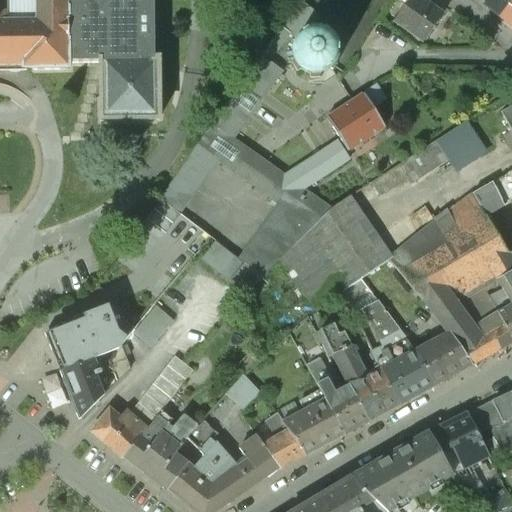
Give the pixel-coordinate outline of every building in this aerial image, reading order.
[(0,0),(0,64),(25,65),(25,70),(69,70),(70,65),(102,65),(103,122),(160,121),(159,59),(154,59),(152,0),(0,0)] [(443,15),(420,0),(410,0),(395,22),(424,42),(443,15)] [(511,0),(488,0),(484,6),(499,17),(511,0)] [(511,0),(499,17),(511,26),(511,0)] [(328,43),(325,40),(319,38),(319,35),(309,35),(309,39),(304,42),(301,44),(299,46),(295,44),(290,52),(293,54),(293,59),(294,65),(291,67),(296,75),(299,73),(302,75),(308,78),(308,81),(320,80),(319,76),(324,74),(327,72),(329,70),(333,72),(338,63),(335,61),(335,57),(334,51),(337,50),(332,41),(328,43)] [(271,44),(251,70),(272,85),(281,73),(269,64),(279,50),(271,44)] [(331,133),(284,177),(233,140),(272,85),(251,70),(197,145),(218,161),(278,205),(239,260),(244,264),(262,279),(277,264),(330,210),(303,191),(344,154),(331,133)] [(376,87),(327,119),(348,152),(387,127),(374,107),(384,100),(376,87)] [(511,108),(500,115),(511,136),(511,108)] [(218,161),(197,145),(160,199),(180,214),(218,161)] [(471,195),(386,261),(397,273),(424,305),(448,291),(477,273),(483,283),(494,275),(498,280),(511,271),(511,262),(507,255),(471,195)] [(330,210),(277,264),(314,312),(386,261),(346,200),(331,209),(330,210)] [(243,264),(214,242),(200,260),(228,282),(243,264)] [(244,264),(228,282),(244,298),(262,279),(244,264)] [(511,271),(498,280),(511,305),(511,317),(502,321),(511,340),(511,271)] [(491,316),(474,328),(448,291),(424,305),(441,325),(446,333),(454,345),(471,366),(507,346),(511,342),(511,340),(502,321),(499,316),(497,312),(491,316)] [(377,302),(371,294),(347,307),(351,315),(363,309),(377,302)] [(120,347),(134,329),(124,321),(116,302),(85,314),(85,316),(74,320),(73,317),(60,322),(62,328),(46,334),(61,372),(118,350),(120,347)] [(434,386),(415,351),(377,302),(363,309),(382,347),(371,353),(378,366),(399,405),(434,386)] [(155,307),(133,334),(150,349),(173,322),(155,307)] [(508,311),(499,316),(502,321),(511,317),(508,311)] [(338,336),(333,326),(320,332),(332,356),(350,347),(344,334),(338,336)] [(415,351),(434,386),(468,367),(471,366),(454,345),(446,333),(442,335),(415,351)] [(118,350),(61,372),(80,420),(129,370),(124,357),(129,355),(126,347),(121,349),(120,347),(118,350)] [(399,405),(378,366),(373,370),(375,374),(367,379),(350,347),(332,356),(347,386),(368,422),(399,405)] [(235,368),(242,376),(256,364),(248,356),(235,368)] [(174,357),(130,413),(148,427),(162,412),(193,372),(174,357)] [(316,359),(305,364),(317,385),(327,379),(316,359)] [(242,376),(226,394),(243,410),(258,393),(242,376)] [(347,386),(334,393),(327,379),(317,385),(320,391),(326,399),(333,414),(344,435),(368,422),(347,386)] [(305,456),(344,435),(333,414),(326,399),(320,391),(303,400),(308,409),(282,423),(296,441),(305,456)] [(511,393),(492,403),(511,442),(511,393)] [(511,450),(511,442),(492,403),(466,415),(477,436),(489,430),(502,457),(503,458),(511,450)] [(125,412),(119,418),(109,410),(91,432),(122,460),(124,458),(146,431),(125,412)] [(146,431),(124,458),(167,492),(186,465),(174,456),(186,440),(198,428),(184,417),(172,429),(167,425),(171,421),(162,412),(148,427),(146,431)] [(282,423),(278,419),(279,418),(275,414),(263,424),(276,440),(264,449),(280,470),(305,456),(296,441),(282,423)] [(466,415),(428,433),(436,446),(437,446),(441,453),(450,447),(462,470),(488,458),(477,436),(466,415)] [(198,428),(186,440),(204,456),(214,444),(212,441),(216,435),(203,422),(198,428)] [(407,444),(395,451),(396,452),(387,457),(386,456),(374,463),(375,464),(351,478),(361,493),(363,491),(374,502),(376,503),(385,511),(389,511),(394,506),(439,481),(440,482),(453,474),(441,453),(437,446),(436,446),(428,433),(408,445),(407,444)] [(264,449),(256,438),(239,450),(248,461),(238,468),(253,487),(261,481),(276,469),(280,470),(264,449)] [(204,456),(198,462),(207,473),(192,485),(203,494),(198,497),(202,502),(190,510),(192,511),(215,511),(253,487),(238,468),(237,468),(214,444),(204,456)] [(186,465),(167,492),(190,510),(202,502),(198,497),(203,494),(192,485),(207,473),(198,462),(192,469),(186,465)] [(351,478),(294,511),(360,511),(359,509),(374,502),(363,491),(361,493),(351,478)]
